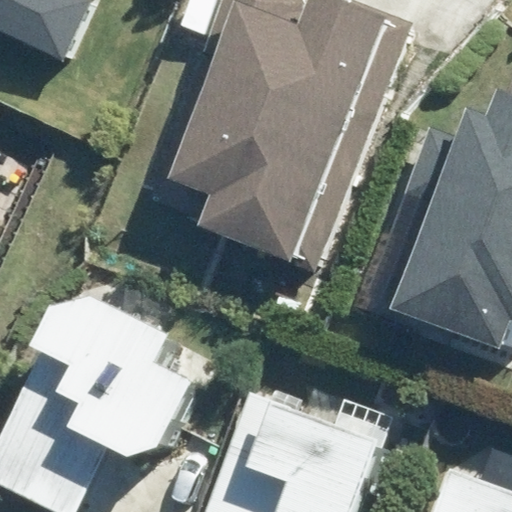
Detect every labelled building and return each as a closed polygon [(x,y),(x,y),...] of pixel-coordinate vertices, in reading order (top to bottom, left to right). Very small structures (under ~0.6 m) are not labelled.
[(0,0),(0,31),(62,59),(88,0),(0,0)] [(305,266),(391,10),(363,0),(311,0),(305,19),(262,5),(263,0),(210,0),(195,46),(215,53),(172,179),(207,191),(195,229),(305,266)] [(390,307),(499,347),(509,319),(511,320),(511,92),(496,87),(485,117),(469,111),(459,138),(426,127),(387,236),(412,246),(390,307)] [(0,439),(0,485),(53,511),(70,511),(103,447),(130,460),(159,445),(191,382),(148,360),(161,335),(84,296),(47,308),(27,347),(43,355),(0,439)] [(364,511),(389,442),(246,392),(203,511),(364,511)] [(511,511),(511,478),(455,459),(436,511),(511,511)]
